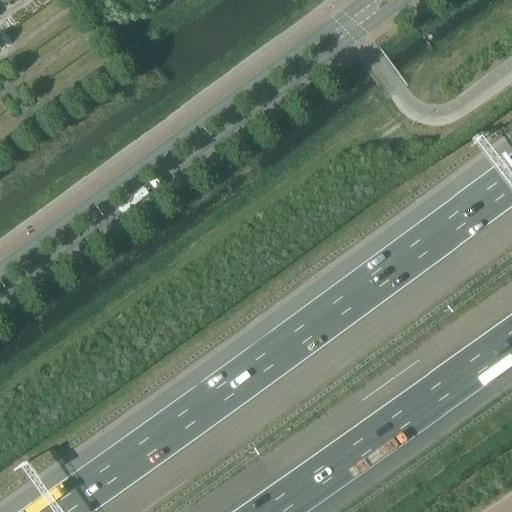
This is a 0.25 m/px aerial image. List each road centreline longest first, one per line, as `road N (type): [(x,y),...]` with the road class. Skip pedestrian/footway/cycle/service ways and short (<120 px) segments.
road 1 (motorway): [(511,189),(64,511)]
road 2 (tertiary): [(0,303),(404,0)]
road 3 (tertiary): [(373,0),(0,275)]
road 4 (motorway): [(264,511),(511,338)]
